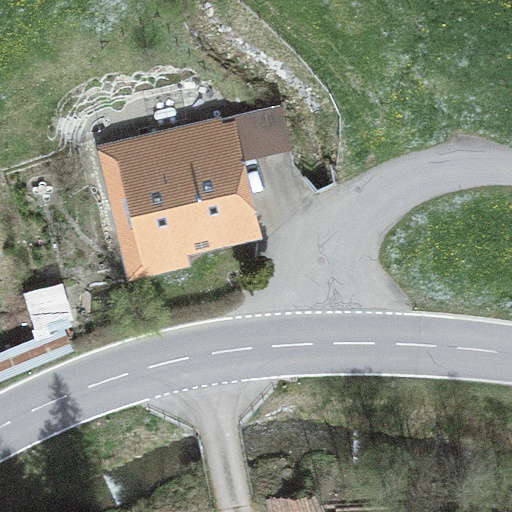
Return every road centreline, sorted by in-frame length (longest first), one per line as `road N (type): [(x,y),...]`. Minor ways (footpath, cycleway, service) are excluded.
road 1 (secondary): [(0,427),(91,385),(201,354),(377,343),(511,358)]
road 2 (track): [(201,354),(237,511)]
